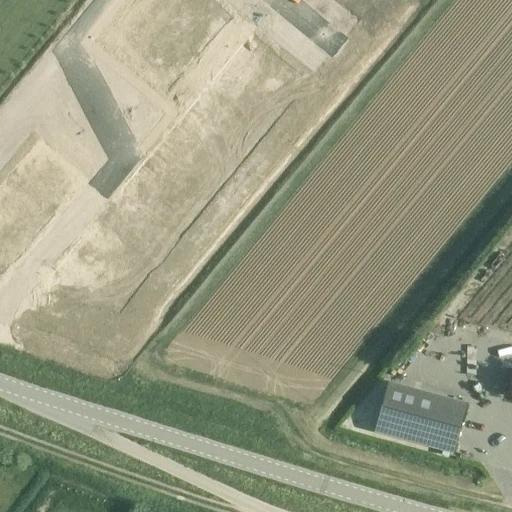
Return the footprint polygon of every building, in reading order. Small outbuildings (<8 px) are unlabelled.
[(131,5),(102,40),(112,48),(117,42),(124,48),(148,19),(131,5)] [(148,19),(124,48),(131,54),(126,60),(134,67),(163,32),(148,19)] [(163,32),(134,67),(143,74),(148,68),(155,74),(179,45),(163,32)] [(250,39),(237,55),(265,79),(279,62),(250,39)] [(179,45),(155,74),(162,80),(157,86),(167,94),(195,59),(179,45)] [(237,55),(224,71),(252,95),(265,79),(237,55)] [(224,71),(213,84),(242,107),(252,95),(224,71)] [(297,77),(291,84),(301,92),(307,85),(297,77)] [(213,84),(202,97),(231,120),(242,107),(213,84)] [(291,84),(286,90),(296,98),(301,92),(291,84)] [(202,97),(191,110),(220,134),(231,120),(202,97)] [(267,103),(262,109),(272,118),(277,111),(267,103)] [(262,109),(256,116),(266,124),(272,118),(262,109)] [(183,114),(171,128),(200,151),(212,138),(183,114)] [(171,128),(161,141),(190,164),(200,151),(171,128)] [(244,130),(239,137),(249,145),(254,138),(244,130)] [(161,141),(150,154),(179,177),(190,164),(161,141)] [(234,143),(228,150),(238,158),(244,152),(234,143)] [(34,148),(19,166),(55,197),(70,178),(34,148)] [(150,154),(137,169),(166,193),(179,177),(150,154)] [(216,164),(211,171),(221,179),(226,173),(216,164)] [(137,169),(123,186),(152,210),(166,193),(137,169)] [(211,171),(205,178),(215,186),(221,179),(211,171)] [(196,198),(191,205),(201,213),(206,206),(196,198)] [(0,269),(32,230),(25,225),(32,216),(16,202),(8,211),(2,206),(0,207),(0,269)] [(191,205),(185,211),(195,220),(201,213),(191,205)] [(123,292),(125,290),(123,289),(85,258),(86,258),(84,256),(83,258),(61,286),(60,285),(59,287),(61,288),(74,299),(85,308),(98,319),(100,321),(101,319),(103,316),(107,319),(119,305),(114,302),(123,291),(123,292)] [(476,329),(472,345),(492,350),(497,334),(476,329)] [(388,384),(380,413),(375,432),(452,453),(458,434),(466,405),(388,384)]
